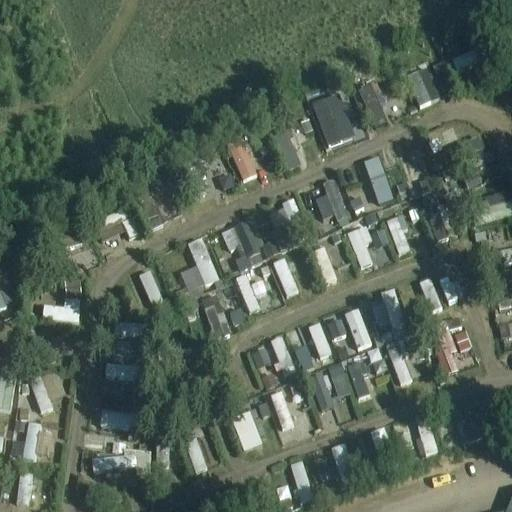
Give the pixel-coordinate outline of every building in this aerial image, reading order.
[(423,71),(405,76),(416,107),(433,101),(423,71)] [(289,139),(277,143),(287,170),(298,166),(289,139)] [(247,180),(256,176),(251,165),(260,161),(253,147),(236,155),(247,180)] [(363,162),(379,205),(396,199),(380,156),(363,162)] [(335,179),(323,184),(328,197),(317,201),(326,225),(350,216),(335,179)] [(151,230),(164,226),(151,185),(138,190),(151,230)] [(296,199),(283,204),(299,239),(311,233),(296,199)] [(99,221),(105,234),(135,220),(129,207),(99,221)] [(405,216),(389,220),(398,255),(414,252),(405,216)] [(233,258),(235,257),(241,272),(254,267),(250,257),(261,254),(249,223),(223,233),(233,258)] [(349,233),(362,269),(373,265),(366,245),(374,242),(367,226),(349,233)] [(197,268),(183,272),(189,293),(218,285),(207,241),(191,246),(197,268)] [(270,258),(282,254),(277,242),(265,246),(270,258)] [(327,248),(314,252),(327,285),(340,280),(327,248)] [(0,260),(0,309),(18,303),(2,260),(0,260)] [(288,297),(299,292),(286,260),(275,265),(288,297)] [(154,261),(141,265),(150,292),(163,288),(154,261)] [(252,315),(264,309),(249,274),(237,280),(252,315)] [(396,290),(383,293),(391,328),(404,325),(396,290)] [(202,302),(217,341),(233,335),(218,295),(202,302)] [(234,325),(247,322),(244,310),(231,313),(234,325)] [(348,313),(358,347),(370,344),(360,310),(348,313)] [(327,326),(335,341),(350,333),(343,318),(327,326)] [(322,323),(309,327),(320,360),(333,355),(322,323)] [(42,363),(59,362),(57,329),(40,330),(42,363)] [(252,351),(265,389),(284,383),(277,364),(291,359),(284,339),(252,351)] [(408,343),(389,349),(401,386),(420,379),(408,343)] [(347,367),(360,401),(375,395),(362,361),(347,367)] [(330,393),(349,386),(343,370),(312,382),(323,410),(335,406),(330,393)] [(58,372),(31,381),(41,411),(69,402),(58,372)] [(277,427),(292,425),(287,393),(273,395),(277,427)] [(102,413),(102,429),(131,429),(131,414),(102,413)] [(415,418),(427,455),(441,451),(428,413),(415,418)] [(260,447),(248,414),(234,419),(246,453),(260,447)] [(27,434),(29,456),(44,454),(42,432),(27,434)] [(385,463),(395,459),(387,436),(376,440),(385,463)] [(157,442),(158,468),(171,468),(170,442),(157,442)] [(195,472),(207,468),(199,442),(188,445),(195,472)] [(344,479),(359,473),(346,444),(332,450),(344,479)] [(306,461),(290,464),(294,485),(279,488),(283,508),(314,501),(306,461)] [(22,473),(16,504),(30,506),(37,475),(22,473)]
